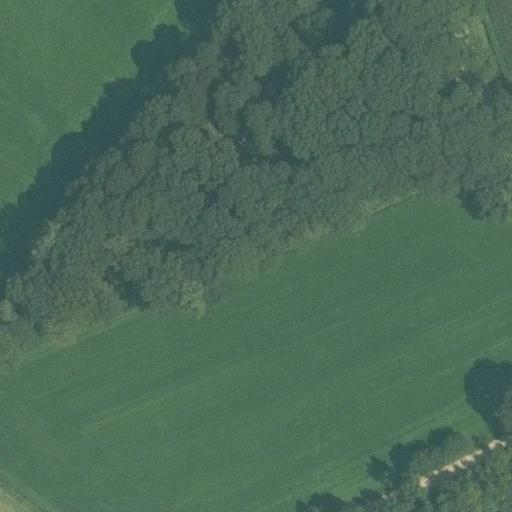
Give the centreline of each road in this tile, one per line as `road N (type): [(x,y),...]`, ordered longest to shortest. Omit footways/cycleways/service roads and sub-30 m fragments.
road 1 (track): [(354,511),(511,436)]
road 2 (unclassified): [(511,159),(489,128),(448,0)]
